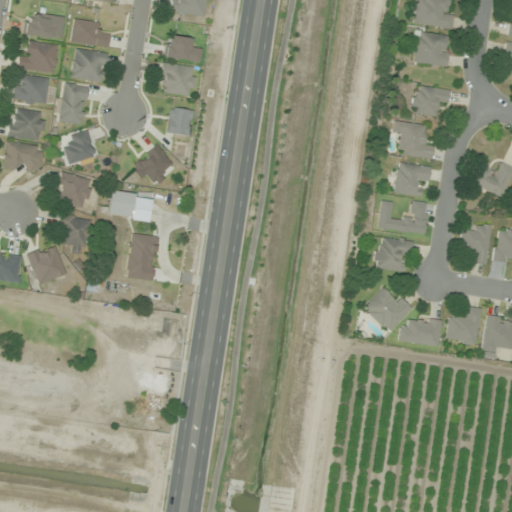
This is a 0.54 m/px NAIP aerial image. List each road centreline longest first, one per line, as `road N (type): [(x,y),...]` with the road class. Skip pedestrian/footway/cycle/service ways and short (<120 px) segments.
road 1 (tertiary): [(170,511),(246,0)]
road 2 (residential): [(482,0),(476,72),(499,110),(472,123),(454,149),(435,282)]
road 3 (residential): [(0,3),(18,215)]
